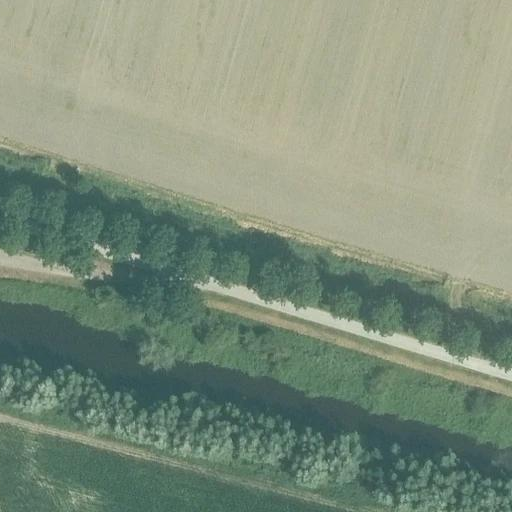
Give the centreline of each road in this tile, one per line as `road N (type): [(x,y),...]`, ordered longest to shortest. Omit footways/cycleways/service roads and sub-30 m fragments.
road 1 (unclassified): [(511,377),(219,288)]
road 2 (unclassified): [(219,288),(0,220)]
road 3 (unclassified): [(0,263),(219,288)]
